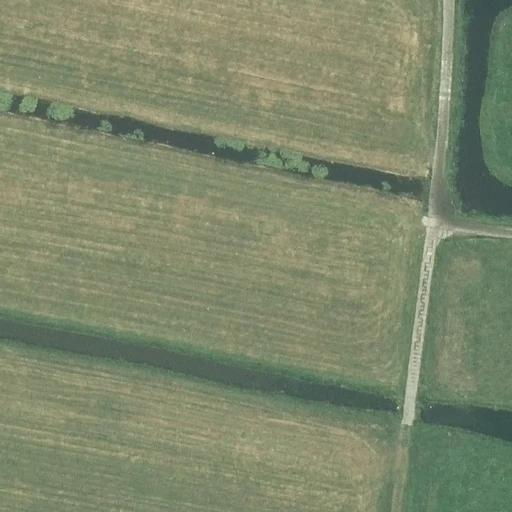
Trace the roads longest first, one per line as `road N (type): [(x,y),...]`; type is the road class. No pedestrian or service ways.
road 1 (track): [(399,511),(405,431),(253,421),(0,382)]
road 2 (track): [(449,0),(434,224),(405,431)]
